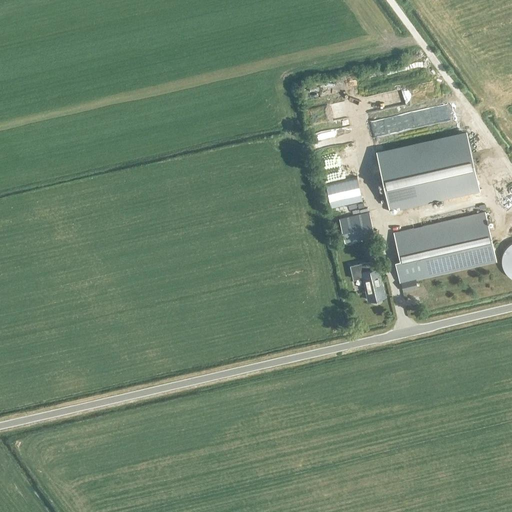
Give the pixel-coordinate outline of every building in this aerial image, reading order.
[(327,131),(331,130),(323,95),(311,98),(318,128),(326,126),(327,131)] [(349,135),(358,134),(355,115),(347,116),(349,135)] [(376,154),(388,207),(478,187),(466,134),(376,154)] [(333,160),(343,155),(335,138),(324,143),(333,160)] [(503,190),(509,185),(499,174),(493,179),(503,190)] [(357,179),(325,187),(330,206),(362,199),(357,179)] [(339,220),(344,243),(373,236),(368,213),(339,220)] [(395,261),(399,282),(401,282),(403,292),(417,288),(416,279),(495,262),(484,213),(393,233),(399,260),(395,261)] [(511,242),(511,244),(509,245),(508,246),(507,247),(506,248),(505,249),(504,251),(503,252),(502,254),(502,256),(501,257),(501,259),(501,261),(501,263),(501,264),(502,266),(502,268),(503,269),(504,271),(505,272),(506,274),(507,275),(508,276),(509,277),(511,278),(511,242)] [(365,262),(349,266),(353,280),(363,277),(368,301),(383,297),(377,268),(367,270),(365,262)]
